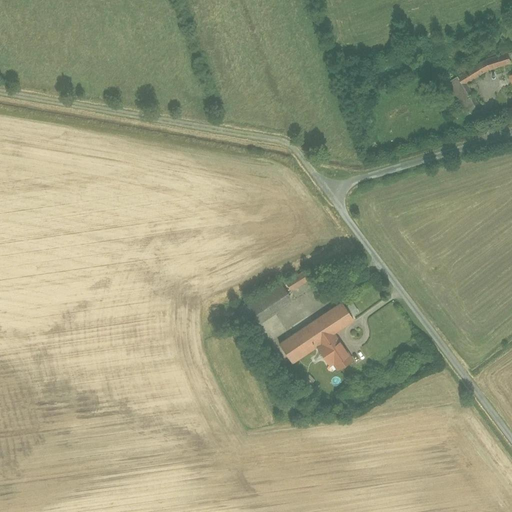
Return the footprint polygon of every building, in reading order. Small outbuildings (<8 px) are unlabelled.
[(458,74),(444,83),(464,115),(479,106),(465,84),(487,71),(510,64),(508,55),(480,63),(460,76),(458,74)] [(286,284),(290,291),(307,280),(303,273),(286,284)] [(282,285),(249,306),(259,322),(292,301),(282,285)] [(344,303),(280,344),(293,364),(318,348),(331,369),(334,367),(337,370),(352,360),(335,334),(355,321),(344,303)] [(354,303),(348,306),(355,316),(360,312),(354,303)] [(310,376),(307,380),(312,385),(316,381),(310,376)]
